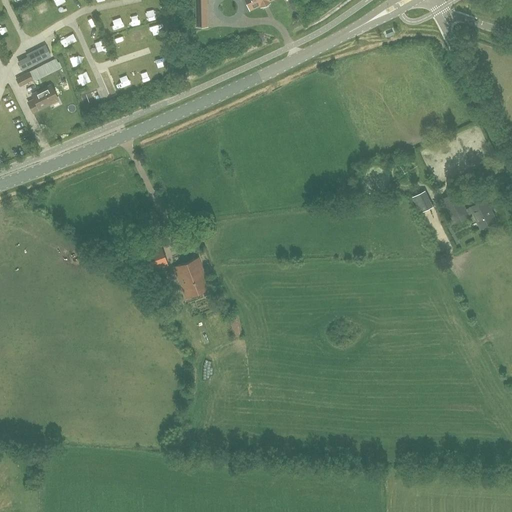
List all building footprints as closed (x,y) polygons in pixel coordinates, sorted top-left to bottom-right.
[(205,0),(195,0),(197,27),(207,27),(205,0)] [(245,0),(249,9),(260,4),(261,6),(268,3),(267,1),(268,0),(245,0)] [(47,46),(17,61),(23,73),(53,59),(47,46)] [(19,87),(22,85),(33,80),(29,71),(15,78),(19,87)] [(34,98),(27,101),(33,111),(47,104),(46,103),(57,97),(50,84),(31,94),(34,98)] [(412,197),(420,213),(434,206),(426,190),(412,197)] [(457,191),(443,198),(455,223),(474,213),(481,228),(496,220),(486,199),(466,208),(457,191)] [(452,227),(458,241),(476,234),(471,220),(452,227)] [(146,271),(167,264),(160,244),(139,251),(146,271)] [(209,287),(197,257),(173,266),(185,296),(209,287)]
